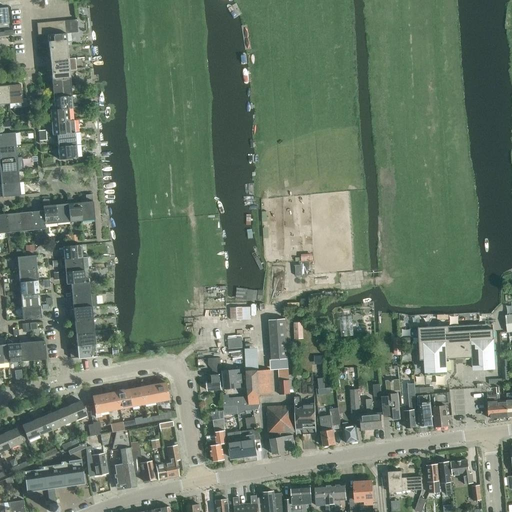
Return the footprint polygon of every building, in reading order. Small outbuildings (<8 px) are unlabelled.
[(71,42),(67,42),(66,34),(61,34),(56,35),(49,35),(47,36),(49,49),(67,47),(67,46),(71,46),(71,42)] [(50,61),(68,60),(67,47),(49,49),(50,61)] [(68,60),(50,61),(51,74),(70,72),(68,60)] [(70,72),(51,74),(52,86),(71,84),(70,82),(70,81),(70,72)] [(0,104),(9,104),(7,87),(2,88),(1,82),(0,81),(0,104)] [(53,98),(72,97),(71,84),(52,86),(53,98)] [(22,107),(26,107),(25,99),(22,99),(20,86),(7,87),(9,104),(22,103),(22,107)] [(72,97),(53,98),(54,104),(49,104),(50,110),(54,110),(54,111),(69,109),(69,110),(73,109),(73,108),(72,105),(72,97)] [(70,121),(70,120),(70,117),(69,110),(69,109),(54,111),(54,110),(50,110),(51,123),(70,121)] [(75,133),(75,131),(74,120),(70,120),(70,121),(51,123),(52,136),(57,135),(71,134),(75,133)] [(0,133),(0,147),(16,146),(14,133),(0,133)] [(58,147),(76,146),(75,133),(71,134),(57,135),(52,136),(53,141),(57,141),(58,147)] [(16,146),(0,147),(0,159),(17,158),(16,146)] [(76,146),(58,147),(59,160),(77,158),(76,146)] [(0,172),(18,171),(18,170),(22,170),(21,157),(17,158),(0,159),(0,172)] [(0,177),(1,184),(19,183),(18,171),(0,172),(0,177)] [(2,197),(20,195),(19,183),(1,184),(2,197)] [(86,202),(80,203),(81,221),(94,220),(92,194),(85,195),(86,202)] [(67,197),(68,204),(69,222),(81,221),(80,203),(77,203),(70,197),(67,197)] [(44,224),(57,223),(55,205),(46,206),(45,202),(42,202),(43,211),(44,224)] [(55,205),(57,223),(69,222),(68,204),(55,205)] [(31,212),(33,230),(45,229),(44,224),(43,211),(31,212)] [(19,213),(21,232),(33,230),(31,212),(19,213)] [(7,214),(8,233),(21,232),(19,213),(7,214)] [(7,214),(0,214),(0,233),(8,233),(7,214)] [(81,245),(62,247),(64,260),(82,258),(82,255),(81,245)] [(17,257),(18,270),(37,268),(35,256),(17,257)] [(82,258),(64,260),(65,272),(84,270),(82,258)] [(302,265),(295,265),(296,276),(302,276),(309,276),(309,272),(309,261),(302,262),(302,265)] [(37,268),(18,270),(19,283),(38,281),(37,268)] [(65,272),(66,284),(66,285),(70,284),(85,283),(85,282),(84,270),(65,272)] [(38,281),(19,283),(20,295),(39,293),(38,281)] [(70,284),(71,296),(90,294),(89,282),(85,282),(85,283),(70,284)] [(39,293),(20,295),(21,307),(40,305),(39,293)] [(73,309),(91,307),(96,306),(95,294),(90,294),(71,296),(73,309)] [(300,308),(300,309),(303,309),(307,309),(307,308),(309,309),(310,299),(309,299),(300,300),(300,304),(300,308)] [(21,307),(22,320),(41,318),(40,305),(21,307)] [(91,307),(73,309),(74,321),(92,319),(91,307)] [(231,320),(243,319),(243,308),(230,308),(231,320)] [(342,335),(354,334),(353,315),(341,316),(342,335)] [(94,332),(92,319),(74,321),(75,333),(94,332)] [(272,361),(288,360),(285,319),(269,320),(272,361)] [(294,323),(295,339),(303,339),(302,322),(294,323)] [(472,369),(494,367),(493,339),(494,339),(493,323),(418,327),(419,360),(424,360),(425,376),(447,374),(446,359),(455,358),(455,356),(463,356),(463,363),(472,362),(472,369)] [(75,333),(76,346),(95,344),(94,332),(75,333)] [(229,348),(242,347),(241,337),(228,338),(229,348)] [(33,361),(46,360),(44,341),(32,342),(33,361)] [(19,344),(21,362),(33,361),(32,342),(19,344)] [(8,363),(21,362),(19,344),(7,345),(8,363)] [(77,351),(71,352),(72,358),(71,358),(71,359),(96,356),(95,344),(76,346),(77,351)] [(0,363),(8,363),(7,345),(0,345),(0,363)] [(222,389),(220,357),(208,359),(209,365),(213,370),(213,375),(210,375),(211,381),(207,382),(208,391),(222,389)] [(508,360),(501,360),(503,380),(510,379),(508,360)] [(224,389),(244,387),(243,369),(223,371),(224,389)] [(258,395),(272,394),(270,370),(246,371),(248,404),(259,403),(258,395)] [(289,379),(288,370),(278,371),(279,393),(289,393),(289,379)] [(387,397),(382,397),(384,415),(390,415),(393,415),(394,419),(400,419),(399,406),(402,405),(399,380),(386,381),(387,397)] [(168,400),(169,400),(165,382),(153,384),(156,402),(163,401),(163,403),(167,402),(168,400)] [(141,387),(144,404),(156,402),(153,384),(141,387)] [(415,410),(414,394),(414,388),(414,384),(407,384),(409,410),(403,411),(405,428),(415,426),(414,410),(415,410)] [(132,407),(144,404),(141,387),(129,389),(132,407)] [(117,391),(120,409),(132,407),(129,389),(117,391)] [(351,416),(360,415),(357,390),(349,391),(351,416)] [(108,411),(120,409),(117,391),(105,393),(108,411)] [(431,394),(435,427),(448,425),(446,403),(448,402),(447,392),(431,394)] [(105,393),(92,396),(96,414),(95,414),(96,417),(101,416),(100,413),(108,411),(105,393)] [(295,428),(315,426),(314,404),(301,405),(301,397),(293,397),(295,428)] [(237,406),(245,405),(244,398),(223,400),(224,407),(237,406)] [(367,414),(360,415),(361,430),(382,428),(380,412),(372,413),(371,399),(365,399),(367,414)] [(498,418),(507,417),(506,400),(497,401),(498,418)] [(69,406),(75,420),(87,415),(81,401),(69,406)] [(417,405),(419,426),(432,425),(432,426),(433,425),(430,401),(430,404),(417,405)] [(487,402),(488,418),(498,418),(497,401),(487,402)] [(285,452),(285,448),(294,446),(292,434),(281,437),(280,432),(294,432),(292,405),(267,407),(268,433),(271,433),(273,438),(269,439),(273,454),(285,452)] [(57,411),(64,425),(75,420),(69,406),(57,411)] [(322,446),(335,443),(331,423),(341,422),(338,408),(329,409),(330,415),(325,416),(327,430),(321,431),(322,446)] [(46,416),(52,430),(64,425),(57,411),(46,416)] [(46,416),(34,421),(40,435),(52,430),(46,416)] [(91,416),(86,417),(90,436),(95,435),(93,423),(91,416)] [(256,427),(255,417),(246,418),(247,428),(256,427)] [(216,444),(210,445),(212,461),(224,459),(222,444),(225,444),(223,430),(224,430),(224,418),(213,420),(216,444)] [(28,441),(40,435),(34,421),(22,426),(28,441)] [(346,443),(358,440),(355,425),(347,426),(346,422),(342,422),(346,443)] [(112,432),(116,432),(120,431),(118,423),(110,425),(112,432)] [(16,429),(4,434),(10,448),(22,443),(16,429)] [(123,488),(136,486),(130,448),(131,447),(128,430),(120,431),(116,432),(111,451),(118,449),(120,464),(112,465),(116,487),(123,486),(123,488)] [(241,437),(244,456),(245,456),(245,457),(251,456),(251,455),(256,454),(251,430),(245,431),(246,436),(241,437)] [(105,434),(101,435),(100,435),(102,445),(113,443),(111,433),(105,434)] [(242,456),(243,456),(244,456),(241,437),(235,438),(234,433),(228,434),(231,458),(237,457),(237,458),(242,457),(242,456)] [(0,435),(0,452),(10,448),(4,434),(0,435)] [(159,440),(151,441),(152,449),(160,448),(159,440)] [(72,446),(70,441),(61,445),(63,450),(72,446)] [(138,442),(130,443),(131,450),(133,450),(139,449),(138,442)] [(68,451),(70,455),(85,448),(84,444),(68,451)] [(45,447),(47,452),(49,456),(57,452),(55,448),(53,449),(51,445),(45,447)] [(167,479),(178,477),(176,460),(179,460),(177,445),(167,447),(169,462),(164,463),(167,479)] [(144,460),(143,462),(141,463),(140,449),(139,449),(133,450),(131,450),(135,473),(142,472),(143,481),(154,480),(151,461),(149,461),(148,460),(144,460)] [(49,456),(47,452),(38,456),(40,460),(49,456)] [(91,455),(94,475),(107,473),(104,453),(91,455)] [(167,479),(164,463),(160,464),(159,455),(154,456),(158,480),(167,479)] [(23,471),(25,487),(26,487),(27,491),(47,488),(47,489),(49,504),(56,503),(54,488),(54,487),(83,483),(82,479),(83,479),(81,459),(68,461),(60,462),(61,464),(42,467),(42,469),(23,471)] [(464,484),(472,483),(471,473),(468,473),(467,460),(451,462),(452,475),(463,474),(464,484)] [(17,465),(19,469),(28,465),(26,461),(17,465)] [(451,477),(450,478),(448,461),(439,463),(441,482),(445,482),(446,494),(445,494),(447,496),(448,498),(449,499),(451,500),(453,500),(451,477)] [(428,482),(429,482),(429,493),(435,493),(439,493),(437,464),(427,466),(428,482)] [(403,491),(402,478),(401,471),(388,472),(389,489),(395,489),(395,492),(403,492),(403,491)] [(12,482),(11,480),(17,477),(18,489),(22,489),(19,473),(5,479),(6,485),(12,482)] [(402,478),(403,491),(423,490),(422,476),(402,478)] [(355,491),(349,491),(350,509),(350,511),(357,511),(357,510),(357,500),(364,500),(364,505),(373,505),(372,482),(354,483),(355,491)] [(344,483),(334,484),(333,484),(334,503),(335,511),(339,511),(339,505),(338,505),(338,500),(345,499),(344,483)] [(329,511),(329,503),(334,503),(333,484),(323,485),(325,505),(325,511),(329,511)] [(325,505),(323,485),(315,485),(316,505),(325,505)] [(474,501),(481,500),(479,485),(472,486),(474,501)] [(305,511),(307,511),(307,504),(312,504),(310,486),(301,487),(302,504),(303,504),(303,510),(305,510),(305,511)] [(305,511),(305,510),(303,510),(303,504),(302,504),(301,487),(291,488),(292,500),(290,500),(290,499),(284,500),(285,511),(305,511)] [(258,499),(259,511),(284,511),(283,493),(274,495),(274,491),(263,492),(263,498),(258,499)] [(246,511),(257,511),(256,496),(250,496),(251,508),(247,509),(246,511)] [(419,511),(422,511),(426,500),(419,497),(415,510),(419,511)] [(234,511),(244,511),(244,509),(240,509),(239,498),(233,498),(234,511)] [(231,511),(232,508),(229,509),(228,499),(216,501),(217,511),(231,511)] [(9,511),(25,511),(23,500),(8,502),(9,511)] [(0,511),(9,511),(8,502),(0,503),(0,511)] [(49,504),(50,511),(58,511),(57,503),(56,503),(49,504)]
